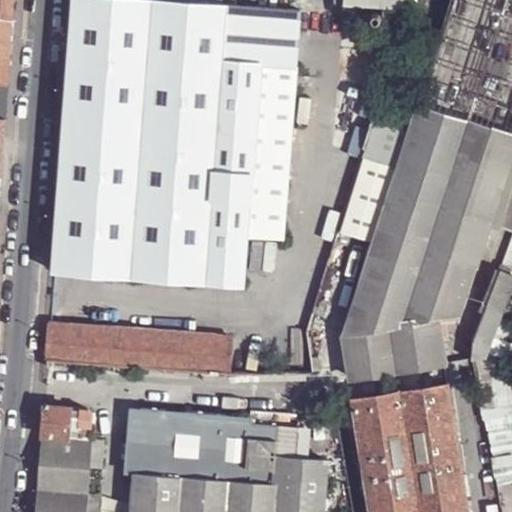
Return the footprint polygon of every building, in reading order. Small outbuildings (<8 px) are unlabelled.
[(0,0),(0,16),(14,18),(15,0),(0,0)] [(179,0),(75,0),(71,62),(70,82),(55,269),(244,284),(248,236),(262,65),(292,66),(296,67),(301,10),(208,2),(179,0)] [(511,130),(511,0),(455,0),(422,103),(511,130)] [(404,21),(407,7),(386,5),(382,27),(386,27),(385,29),(401,30),(404,21)] [(368,21),(371,25),(376,26),(381,23),(382,18),(381,14),(376,11),(371,12),(367,16),(368,21)] [(0,16),(0,55),(11,57),(14,18),(0,16)] [(341,48),(395,52),(401,30),(385,29),(343,24),(341,48)] [(395,52),(341,48),(334,146),(365,148),(395,52)] [(0,82),(9,83),(11,57),(0,55),(0,82)] [(248,236),(282,239),(294,87),(290,87),(292,66),(262,65),(248,236)] [(9,83),(0,82),(0,117),(6,117),(9,83)] [(476,262),(511,151),(511,130),(422,103),(366,276),(356,305),(348,332),(356,378),(445,363),(439,318),(432,319),(453,255),(476,262)] [(356,237),(372,241),(396,166),(379,161),(365,157),(340,232),(356,237)] [(511,195),(503,223),(511,225),(511,195)] [(511,272),(511,239),(502,269),(511,272)] [(461,314),(476,262),(453,255),(432,319),(439,318),(461,314)] [(499,308),(505,310),(511,290),(511,289),(511,272),(502,269),(489,305),(499,308)] [(342,301),(356,305),(366,276),(352,271),(342,301)] [(476,339),(493,345),(505,310),(499,308),(489,305),(476,339)] [(48,358),(228,373),(231,340),(231,337),(50,322),(48,358)] [(493,345),(476,339),(475,353),(492,354),(493,345)] [(312,370),(318,369),(316,355),(310,356),(312,370)] [(511,358),(499,356),(491,380),(511,383),(511,358)] [(468,511),(447,385),(355,400),(372,511),(468,511)] [(44,405),(42,434),(91,439),(93,415),(89,409),(44,405)] [(141,407),(136,472),(152,473),(158,409),(141,407)] [(324,511),(329,461),(309,459),(277,456),(278,450),(276,450),(278,425),(253,423),(253,419),(252,417),(158,409),(152,473),(136,472),(132,511),(324,511)] [(278,450),(277,456),(309,459),(311,428),(278,425),(276,450),(278,450)] [(84,511),(91,439),(42,434),(35,511),(84,511)] [(500,442),(489,442),(498,493),(511,491),(511,456),(505,439),(500,442)]
